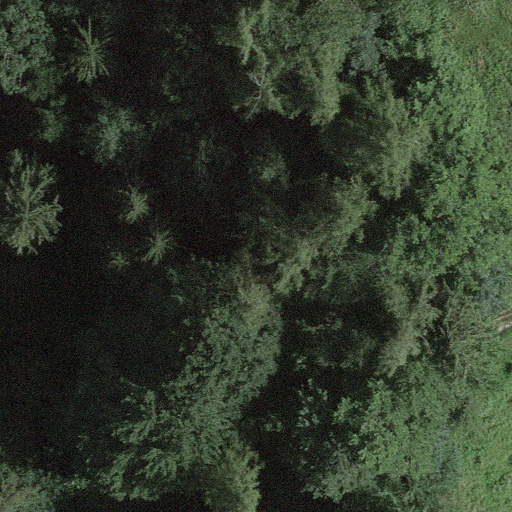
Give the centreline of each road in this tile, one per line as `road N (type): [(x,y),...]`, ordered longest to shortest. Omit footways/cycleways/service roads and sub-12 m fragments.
road 1 (track): [(177,0),(227,82),(292,235),(342,322)]
road 2 (track): [(511,330),(451,348),(394,342),(342,322)]
